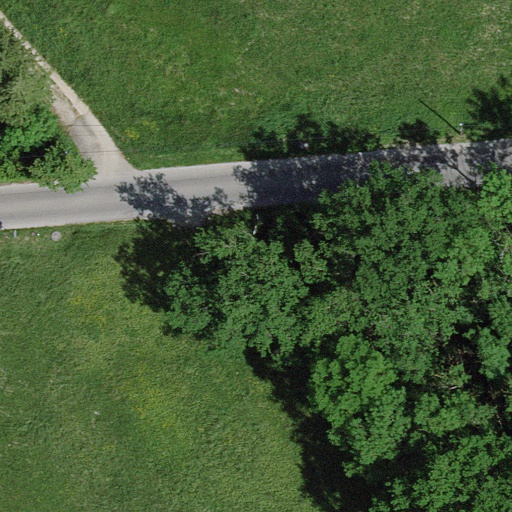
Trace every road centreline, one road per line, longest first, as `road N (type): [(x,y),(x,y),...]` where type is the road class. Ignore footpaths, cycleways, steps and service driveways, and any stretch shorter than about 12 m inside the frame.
road 1 (unclassified): [(0,208),(511,170)]
road 2 (track): [(146,197),(0,29)]
